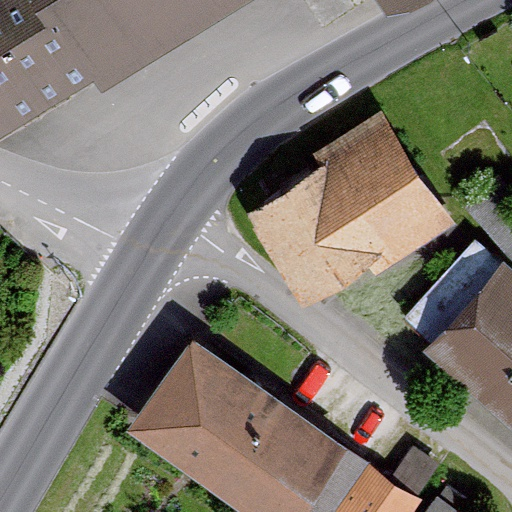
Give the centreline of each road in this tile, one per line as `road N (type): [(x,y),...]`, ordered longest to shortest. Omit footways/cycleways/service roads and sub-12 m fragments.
road 1 (residential): [(511,476),(172,214)]
road 2 (secondary): [(172,214),(215,158),(271,109),(467,0)]
road 3 (secondary): [(0,499),(147,254)]
road 4 (unclassified): [(147,254),(0,180)]
